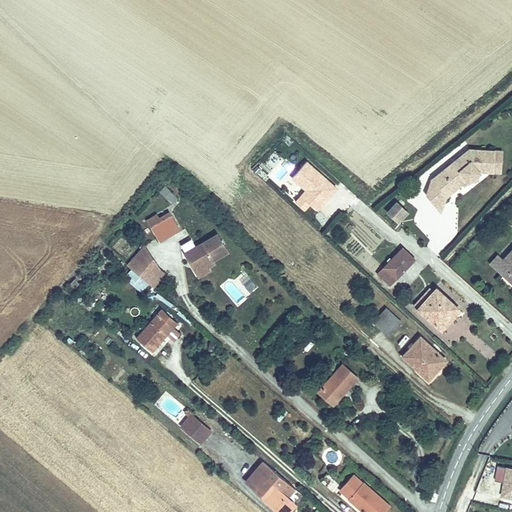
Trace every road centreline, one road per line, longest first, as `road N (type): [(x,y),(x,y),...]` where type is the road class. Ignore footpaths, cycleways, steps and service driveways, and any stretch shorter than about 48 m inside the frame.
road 1 (unknown): [(424,511),(182,304)]
road 2 (tertiary): [(438,511),(475,427),(511,373)]
road 3 (unknown): [(407,236),(511,311)]
